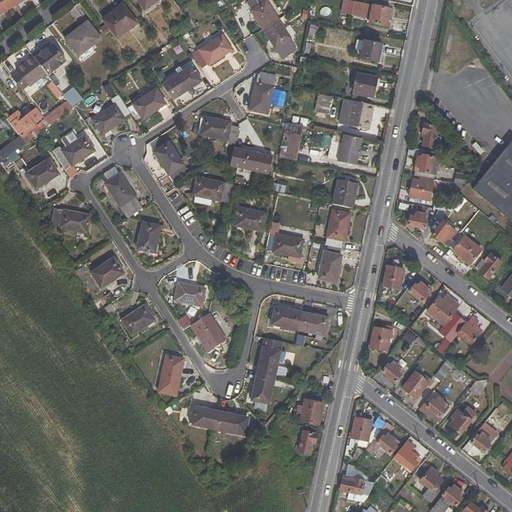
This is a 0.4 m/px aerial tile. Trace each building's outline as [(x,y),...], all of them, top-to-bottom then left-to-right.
[(0,0),(6,10),(23,0),(0,0)] [(158,0),(138,0),(146,10),(158,0)] [(265,0),(250,0),(246,3),(263,30),(279,19),(265,0)] [(137,23),(123,4),(103,19),(118,39),(137,23)] [(387,26),(391,9),(373,6),(369,23),(387,26)] [(291,38),(279,19),(263,30),(276,47),(289,39),(291,38)] [(101,39),(88,22),(66,39),(79,56),(101,39)] [(233,50),(222,35),(193,54),(202,68),(208,64),(210,65),(233,50)] [(282,57),(295,49),(289,39),(276,47),(282,57)] [(379,62),(382,45),(365,41),(361,59),(379,62)] [(66,60),(54,44),(34,58),(46,74),(47,75),(66,60)] [(284,60),(297,51),(295,49),(282,57),(284,60)] [(16,70),(19,73),(12,78),(22,90),(28,85),(29,87),(46,74),(34,58),(33,56),(16,70)] [(202,82),(192,66),(169,81),(179,96),(202,82)] [(268,114),(275,76),(262,73),(258,75),(256,85),(256,84),(250,111),(268,114)] [(373,98),(377,78),(357,74),(353,94),(373,98)] [(476,78),(471,81),(490,106),(495,102),(476,78)] [(166,104),(157,89),(133,105),(143,120),(166,104)] [(315,112),(327,115),(332,97),(319,94),(315,112)] [(125,120),(124,118),(130,114),(118,95),(112,100),(115,105),(92,120),(103,135),(125,120)] [(67,101),(44,118),(46,121),(49,125),(72,108),(67,101)] [(348,126),(369,131),(374,105),(353,101),(348,126)] [(43,117),(36,109),(13,126),(22,138),(38,125),(37,123),(43,117)] [(227,144),(234,146),(238,128),(231,126),(231,123),(204,117),(201,135),(227,141),(227,144)] [(49,125),(46,121),(23,139),(25,144),(41,132),(49,125)] [(285,126),(279,157),(296,161),(303,126),(286,123),(285,126)] [(439,142),(436,142),(439,127),(426,124),(422,136),(425,137),(424,145),(438,148),(439,142)] [(343,135),(338,162),(356,166),(361,139),(343,135)] [(60,147),(54,151),(66,170),(95,151),(86,136),(78,141),(76,138),(69,143),(71,145),(62,151),(60,147)] [(23,139),(0,156),(0,158),(3,162),(25,144),(23,139)] [(511,141),(473,189),(511,221),(511,141)] [(189,172),(169,142),(154,152),(173,182),(189,172)] [(273,157),(234,148),(230,166),(238,168),(269,174),(273,157)] [(416,171),(435,175),(439,159),(424,155),(423,158),(419,157),(416,171)] [(59,174),(50,159),(26,175),(36,189),(59,174)] [(106,184),(128,219),(143,209),(115,167),(105,174),(109,182),(106,184)] [(210,206),(211,199),(230,203),(234,186),(197,178),(194,195),(196,196),(194,203),(210,206)] [(414,180),(410,196),(430,201),(434,181),(419,178),(419,181),(414,180)] [(338,180),(333,205),(353,209),(358,184),(338,180)] [(87,234),(90,216),(54,209),(51,226),(87,234)] [(262,232),(265,214),(239,209),(236,226),(262,232)] [(333,210),(326,245),(341,249),(343,241),(345,241),(351,214),(333,210)] [(427,220),(424,219),(425,214),(415,212),(414,216),(411,216),(409,226),(425,229),(427,220)] [(454,242),(451,238),(456,232),(443,222),(433,234),(450,248),(454,242)] [(155,253),(161,226),(143,223),(138,250),(155,253)] [(304,241),(270,233),(266,251),(300,258),(304,241)] [(465,262),(470,265),(482,250),(465,237),(454,251),(460,257),(457,260),(463,264),(465,262)] [(336,283),(342,255),(325,252),(319,280),(336,283)] [(479,272),(488,279),(502,262),(491,254),(485,261),(483,260),(476,268),(480,271),(479,272)] [(124,273),(114,259),(92,274),(101,289),(124,273)] [(384,286),(400,290),(404,270),(388,267),(384,286)] [(511,277),(502,289),(511,298),(511,277)] [(201,307),(205,289),(179,283),(175,301),(201,307)] [(410,292),(423,302),(433,289),(428,285),(427,287),(421,283),(418,287),(415,285),(410,292)] [(459,334),(471,344),(482,331),(475,325),(478,322),(472,317),(467,323),(454,313),(456,311),(448,304),(451,301),(448,299),(445,302),(439,298),(428,312),(444,325),(438,332),(447,338),(442,345),(446,349),(459,334)] [(111,304),(99,312),(104,319),(115,312),(111,304)] [(155,321),(145,305),(122,320),(133,336),(155,321)] [(275,308),(272,325),(298,331),(302,313),(275,308)] [(386,315),(375,312),(373,321),(384,323),(386,315)] [(418,315),(414,312),(403,325),(408,328),(418,315)] [(329,319),(302,313),(298,331),(325,336),(329,319)] [(208,353),(227,341),(209,315),(191,327),(208,353)] [(404,335),(409,330),(408,328),(403,325),(400,322),(395,328),(404,335)] [(370,347),(387,350),(391,331),(375,328),(370,347)] [(416,341),(426,350),(430,346),(419,337),(416,341)] [(280,351),(263,348),(257,374),(275,378),(280,351)] [(176,397),(184,359),(167,355),(159,393),(176,397)] [(435,377),(442,382),(455,366),(448,360),(435,377)] [(401,376),(399,374),(403,370),(394,363),(391,367),(388,365),(383,372),(396,382),(401,376)] [(427,384),(430,386),(433,382),(425,375),(423,378),(416,373),(403,389),(416,399),(427,384)] [(252,401),(269,405),(275,378),(257,374),(252,401)] [(478,395),(487,384),(487,382),(475,382),(470,389),(478,395)] [(449,407),(442,402),(444,399),(434,391),(420,409),(425,414),(429,409),(440,418),(449,407)] [(319,425),(323,404),(305,400),(304,406),(299,406),(298,414),(302,415),(301,422),(319,425)] [(193,424),(193,426),(213,430),(217,412),(196,407),(196,409),(193,408),(190,423),(193,424)] [(450,426),(461,434),(471,421),(459,411),(450,422),(452,424),(450,426)] [(248,421),(247,418),(217,412),(213,430),(245,436),(248,421)] [(352,438),(367,441),(372,422),(356,419),(352,438)] [(315,444),(317,434),(303,432),(299,453),(310,455),(312,443),(315,444)] [(490,446),(486,443),(489,438),(483,434),(480,437),(477,436),(472,442),(485,453),(490,446)] [(380,446),(391,454),(400,444),(389,435),(386,438),(383,437),(378,444),(374,441),(367,450),(373,454),(380,446)] [(399,460),(411,470),(420,460),(410,452),(414,446),(407,442),(400,451),(403,454),(399,460)] [(511,454),(502,467),(511,474),(511,454)] [(481,467),(488,471),(496,460),(490,455),(481,467)] [(421,481),(434,491),(443,481),(436,476),(438,474),(425,463),(416,475),(422,480),(421,481)] [(341,490),(361,495),(364,481),(343,477),(341,490)] [(462,499),(460,498),(463,494),(454,486),(451,491),(449,489),(431,511),(433,511),(445,511),(453,503),(457,506),(462,499)]
